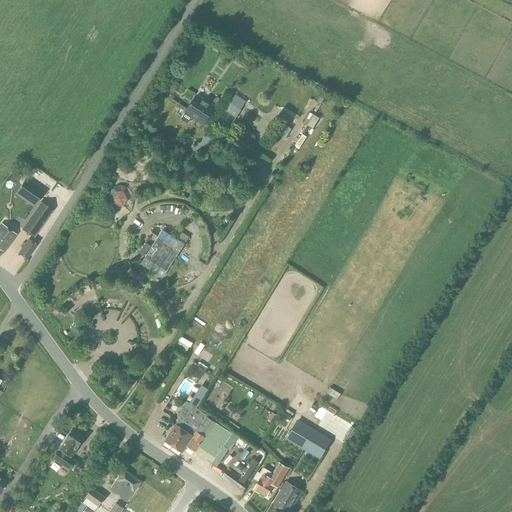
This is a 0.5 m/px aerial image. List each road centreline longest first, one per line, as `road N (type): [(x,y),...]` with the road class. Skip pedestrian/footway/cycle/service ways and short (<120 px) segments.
road 1 (unclassified): [(12,291),(192,0)]
road 2 (tertiary): [(238,511),(96,406),(12,291)]
